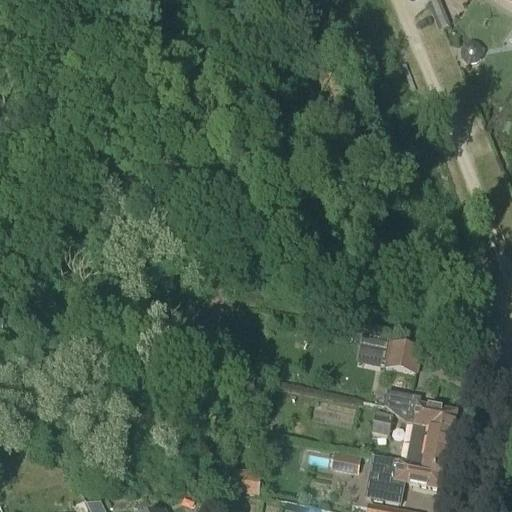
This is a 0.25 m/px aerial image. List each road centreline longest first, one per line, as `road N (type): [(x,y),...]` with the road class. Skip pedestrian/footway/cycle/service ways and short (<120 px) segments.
road 1 (unclassified): [(0,74),(511,308)]
road 2 (track): [(511,279),(397,0)]
